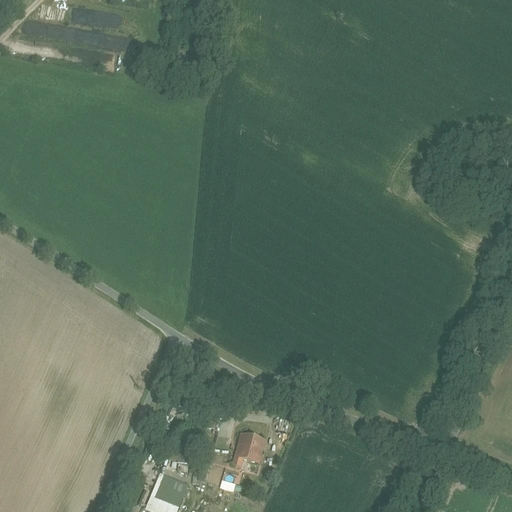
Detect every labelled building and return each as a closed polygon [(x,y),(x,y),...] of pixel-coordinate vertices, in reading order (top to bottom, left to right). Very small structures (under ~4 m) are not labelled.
[(84,45),(85,38),(80,37),(81,31),(60,28),(58,42),(84,45)] [(216,427),(216,408),(207,408),(206,427),(216,427)] [(257,466),(263,443),(254,440),(240,436),(234,459),(257,466)] [(221,482),(219,491),(233,494),(235,486),(221,482)] [(148,511),(179,511),(186,497),(157,485),(146,511),(148,511)]
